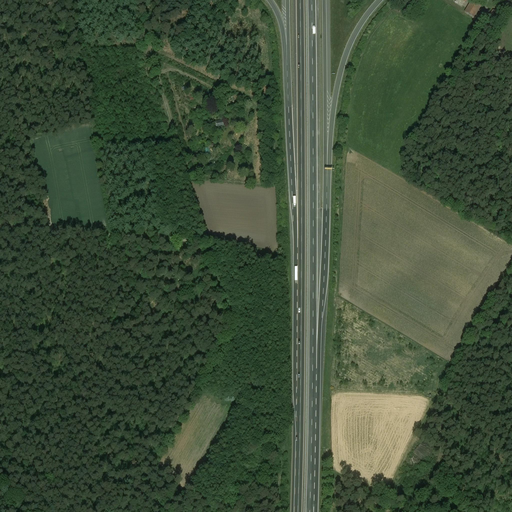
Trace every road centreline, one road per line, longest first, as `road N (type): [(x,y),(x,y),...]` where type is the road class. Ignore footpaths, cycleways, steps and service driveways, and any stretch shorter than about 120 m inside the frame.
road 1 (motorway): [(312,381),(311,0)]
road 2 (track): [(433,511),(446,369),(511,271)]
road 3 (motorway): [(298,254),(298,511)]
road 4 (motorway): [(299,0),(298,254)]
road 5 (track): [(207,241),(135,0)]
road 6 (motorway): [(324,200),(338,79),(353,37),(380,0)]
road 7 (motorway): [(324,200),(324,0)]
road 8 (motorway): [(312,381),(324,200)]
road 9 (motorway): [(289,116),(298,254)]
road 10 (motorway): [(309,511),(312,381)]
road 11 (motorway): [(268,0),(281,25),(289,116)]
